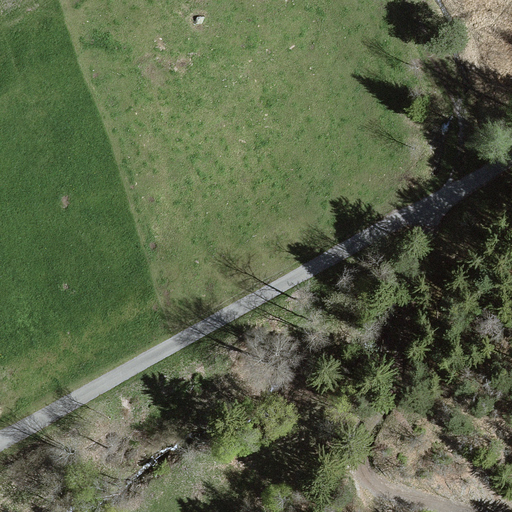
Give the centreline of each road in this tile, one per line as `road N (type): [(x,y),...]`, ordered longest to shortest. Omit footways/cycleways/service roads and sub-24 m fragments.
road 1 (unclassified): [(511,155),(0,439)]
road 2 (track): [(445,196),(460,157),(459,110),(426,35),(400,0)]
